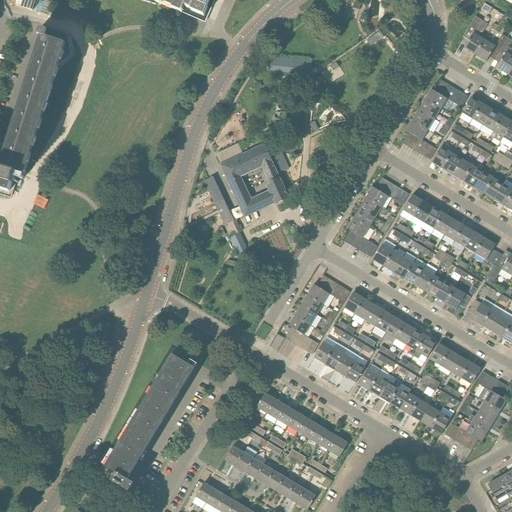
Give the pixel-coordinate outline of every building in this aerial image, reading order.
[(158,0),(183,11),(185,7),(192,10),(191,11),(204,17),(208,8),(207,8),(210,0),(158,0)] [(490,9),(483,4),(480,10),(487,14),(490,9)] [(475,55),(484,40),(478,36),(481,32),(482,33),(487,24),(475,17),(463,37),(469,41),(464,49),(475,55)] [(22,174),(33,140),(64,43),(44,37),(46,29),(40,28),(38,36),(43,37),(4,159),(1,156),(1,153),(1,151),(0,148),(0,146),(0,189),(9,192),(12,183),(11,183),(15,171),(22,174)] [(491,54),(496,57),(507,38),(502,35),(495,46),(484,40),(475,55),(486,62),(491,54)] [(507,75),(511,67),(511,50),(509,48),(511,42),(511,41),(507,38),(496,57),(501,60),(496,68),(507,75)] [(435,92),(440,95),(447,84),(441,81),(435,92)] [(440,95),(446,99),(452,88),(447,84),(440,95)] [(447,99),(451,102),(458,91),(452,88),(446,99),(447,99)] [(441,110),(447,99),(446,99),(440,95),(435,92),(431,90),(425,100),(441,110)] [(451,102),(456,105),(463,94),(458,91),(451,102)] [(456,105),(461,108),(468,97),(463,94),(456,105)] [(462,113),(472,119),(481,104),(471,98),(462,113)] [(434,120),(441,110),(425,100),(418,111),(434,120)] [(472,119),(482,126),(492,110),(481,104),(472,119)] [(482,126),(493,132),(502,116),(492,110),(482,126)] [(273,143),(303,130),(305,111),(293,116),(287,119),(277,123),(264,129),(264,139),(273,143)] [(412,121),(428,130),(434,120),(418,111),(412,121)] [(500,143),(503,138),(511,123),(511,122),(502,116),(493,132),(496,134),(494,139),(500,143)] [(444,126),(449,129),(453,121),(449,118),(444,126)] [(420,140),(422,141),(428,130),(412,121),(406,131),(410,134),(415,137),(420,140)] [(511,123),(503,138),(511,143),(511,123)] [(440,134),(444,136),(449,129),(444,126),(440,134)] [(463,136),(466,131),(458,127),(455,131),(463,136)] [(471,140),(473,136),(466,131),(463,136),(471,140)] [(459,143),(462,138),(453,133),(451,137),(459,143)] [(403,144),(408,148),(415,137),(410,134),(403,144)] [(408,148),(414,151),(420,140),(415,137),(408,148)] [(486,144),(487,142),(480,137),(476,143),(484,148),(486,144)] [(466,147),(469,143),(462,138),(459,143),(466,147)] [(414,151),(419,154),(426,143),(422,141),(420,140),(414,151)] [(419,154),(424,157),(431,146),(426,143),(419,154)] [(491,152),(494,148),(486,144),(484,148),(491,152)] [(275,203),(275,204),(288,198),(263,145),(221,165),(245,216),(245,217),(275,203)] [(424,157),(430,160),(436,150),(431,146),(424,157)] [(480,155),(482,151),(474,146),(472,150),(480,155)] [(432,163),(442,169),(451,154),(441,147),(432,163)] [(487,159),(489,155),(482,151),(480,155),(487,159)] [(503,161),(506,157),(498,152),(495,157),(503,161)] [(287,168),(281,154),(277,155),(273,157),(280,172),(287,168)] [(442,169),(452,175),(462,160),(451,154),(442,169)] [(501,166),(503,161),(495,157),(493,161),(501,166)] [(511,166),(511,163),(511,160),(506,157),(503,161),(511,166)] [(452,175),(463,181),(472,166),(462,160),(452,175)] [(508,170),(511,166),(503,161),(501,166),(508,170)] [(463,181),(473,188),(482,172),(472,166),(463,181)] [(473,188),(483,194),(493,179),(482,172),(473,188)] [(236,220),(234,222),(213,176),(204,180),(214,204),(214,203),(224,225),(230,237),(242,231),(236,220)] [(376,189),(381,193),(388,182),(382,179),(376,189)] [(483,194),(494,200),(503,185),(493,179),(483,194)] [(381,193),(387,196),(393,185),(388,182),(381,193)] [(387,196),(391,199),(393,200),(399,189),(393,185),(387,196)] [(494,200),(504,206),(511,193),(511,190),(503,185),(494,200)] [(385,209),(391,199),(387,196),(381,193),(376,189),(372,187),(366,198),(382,207),(385,209)] [(393,200),(397,202),(404,192),(399,189),(393,200)] [(397,202),(402,205),(409,195),(404,192),(397,202)] [(403,211),(413,217),(423,201),(412,195),(403,211)] [(375,218),(382,207),(366,198),(360,208),(375,218)] [(413,217),(424,223),(433,208),(423,201),(413,217)] [(353,219),(369,228),(375,218),(360,208),(353,219)] [(424,223),(434,230),(443,214),(433,208),(424,223)] [(434,230),(444,236),(454,220),(443,214),(434,230)] [(386,224),(390,226),(394,219),(390,216),(386,224)] [(362,238),(363,238),(369,228),(353,219),(347,229),(350,231),(356,234),(362,238)] [(444,236),(455,242),(464,226),(454,220),(444,236)] [(381,232),(385,234),(390,226),(386,224),(381,232)] [(407,229),(406,229),(399,224),(396,228),(404,233),(407,229)] [(404,233),(411,238),(416,231),(408,226),(406,229),(407,229),(404,233)] [(455,242),(465,248),(474,233),(464,226),(455,242)] [(344,242),(350,245),(356,234),(350,231),(344,242)] [(400,240),(403,236),(395,231),(392,235),(400,240)] [(465,248),(475,254),(485,239),(474,233),(465,248)] [(231,239),(238,255),(248,250),(241,234),(231,239)] [(350,245),(355,249),(362,238),(356,234),(350,245)] [(407,244),(410,240),(403,236),(400,240),(407,244)] [(425,246),(428,241),(419,236),(417,241),(425,246)] [(355,249),(360,252),(367,241),(363,238),(362,238),(355,249)] [(475,254),(491,264),(497,253),(492,250),(495,245),(485,239),(475,254)] [(360,252),(366,255),(372,244),(367,241),(360,252)] [(432,250),(435,246),(428,241),(425,246),(432,250)] [(421,253),(423,248),(415,243),(413,248),(421,253)] [(366,255),(371,258),(377,247),(372,244),(366,255)] [(373,261),(383,267),(392,251),(382,245),(373,261)] [(428,257),(430,253),(423,248),(421,253),(428,257)] [(445,259),(447,255),(439,250),(437,254),(445,259)] [(383,267),(393,273),(403,258),(392,251),(383,267)] [(497,253),(491,264),(494,266),(496,267),(502,256),(497,253)] [(442,264),(445,259),(437,254),(434,258),(442,264)] [(508,259),(502,256),(496,267),(494,266),(485,281),(491,285),(500,270),(511,276),(511,275),(511,255),(511,254),(508,259)] [(452,264),(455,259),(447,255),(445,259),(452,264)] [(393,273),(404,279),(413,264),(403,258),(393,273)] [(449,268),(452,264),(445,259),(442,264),(449,268)] [(466,270),(468,266),(460,261),(458,265),(466,270)] [(404,279),(414,286),(423,270),(413,264),(404,279)] [(461,277),(464,273),(456,268),(454,272),(461,277)] [(414,286),(424,292),(434,276),(423,270),(414,286)] [(317,287),(322,290),(329,280),(323,276),(317,287)] [(424,292),(435,298),(444,283),(434,276),(424,292)] [(322,290),(328,294),(334,283),(329,280),(322,290)] [(329,295),(333,297),(340,286),(334,283),(328,294),(329,295)] [(435,298),(445,304),(454,289),(444,283),(435,298)] [(323,305),(329,295),(328,294),(322,290),(317,287),(313,285),(307,295),(323,305)] [(333,297),(338,300),(345,289),(340,286),(333,297)] [(454,289),(445,304),(455,310),(458,306),(464,309),(470,298),(465,295),(467,292),(456,286),(454,289)] [(510,297),(511,294),(511,292),(505,288),(502,292),(510,297)] [(338,300),(344,303),(350,292),(345,289),(338,300)] [(344,308),(355,315),(364,299),(353,293),(344,308)] [(317,315),(323,305),(307,295),(301,306),(317,315)] [(506,304),(508,299),(501,295),(498,299),(506,304)] [(355,315),(365,321),(374,305),(364,299),(355,315)] [(471,320),(481,326),(491,310),(475,301),(469,311),(474,315),(471,320)] [(365,321),(375,327),(384,311),(374,305),(365,321)] [(295,316),(311,326),(317,315),(301,306),(295,316)] [(481,326),(492,332),(501,316),(491,310),(481,326)] [(327,320),(332,323),(337,314),(333,311),(327,320)] [(375,327),(385,333),(395,317),(384,311),(375,327)] [(303,335),(304,336),(311,326),(295,316),(288,327),(292,329),(297,332),(303,335)] [(492,332),(502,338),(511,323),(501,316),(492,332)] [(385,333),(396,340),(405,324),(395,317),(385,333)] [(322,329),(326,331),(332,323),(327,320),(322,329)] [(345,331),(348,326),(340,322),(337,326),(345,331)] [(502,338),(511,344),(511,322),(511,323),(502,338)] [(396,340),(406,346),(416,330),(405,324),(396,340)] [(353,335),(355,331),(348,326),(345,331),(353,335)] [(341,338),(344,333),(336,328),(333,333),(341,338)] [(285,339),(290,343),(297,332),(292,329),(285,339)] [(408,354),(414,357),(426,336),(416,330),(406,346),(411,349),(408,354)] [(290,343),(296,346),(303,335),(297,332),(290,343)] [(341,338),(348,342),(351,338),(344,333),(341,338)] [(366,343),(368,339),(360,334),(358,338),(366,343)] [(296,346),(301,349),(308,338),(304,336),(303,335),(296,346)] [(421,355),(427,358),(436,343),(426,336),(414,357),(418,360),(421,355)] [(301,349),(307,352),(313,341),(308,338),(301,349)] [(373,347),(376,343),(368,339),(366,343),(373,347)] [(307,352),(312,356),(318,345),(313,341),(307,352)] [(361,350),(364,346),(356,341),(354,345),(361,350)] [(314,358),(324,364),(334,349),(323,342),(314,358)] [(429,360),(440,366),(449,350),(439,344),(429,360)] [(369,354),(371,350),(364,346),(361,350),(369,354)] [(387,355),(389,351),(381,346),(379,351),(387,355)] [(324,364),(335,371),(344,355),(334,349),(324,364)] [(440,366),(450,372),(460,357),(449,350),(440,366)] [(394,360),(396,356),(389,351),(387,355),(394,360)] [(335,371),(345,377),(355,361),(344,355),(335,371)] [(386,364),(388,360),(380,355),(378,359),(386,364)] [(125,478),(158,422),(192,367),(194,369),(197,364),(196,364),(190,360),(187,364),(174,356),(123,439),(115,453),(102,475),(128,491),(133,483),(125,478)] [(450,372),(461,379),(470,363),(460,357),(450,372)] [(407,368),(410,364),(402,359),(399,363),(407,368)] [(393,369),(395,364),(388,360),(386,364),(393,369)] [(355,361),(345,377),(355,383),(365,367),(355,361)] [(461,379),(471,385),(481,369),(470,363),(461,379)] [(417,374),(420,370),(410,364),(407,368),(417,374)] [(406,377),(409,372),(401,368),(398,372),(406,377)] [(358,385),(369,391),(379,376),(368,369),(358,385)] [(369,391),(380,398),(389,382),(391,378),(381,372),(379,376),(369,391)] [(414,381),(416,377),(409,372),(406,377),(414,381)] [(476,383),(481,386),(488,375),(482,372),(476,383)] [(430,383),(433,379),(425,374),(422,378),(430,383)] [(481,386),(485,388),(486,389),(493,378),(488,375),(481,386)] [(428,388),(430,383),(422,378),(420,383),(428,388)] [(486,389),(492,392),(498,382),(493,378),(486,389)] [(438,387),(440,383),(433,379),(430,383),(438,387)] [(389,404),(399,388),(401,384),(396,381),(394,385),(389,382),(380,398),(389,404)] [(492,392),(497,396),(504,385),(498,382),(492,392)] [(435,392),(438,387),(430,383),(428,388),(435,392)] [(497,396),(503,399),(509,388),(504,385),(497,396)] [(247,393),(252,396),(256,389),(251,386),(247,393)] [(452,394),(454,390),(446,386),(443,390),(452,394)] [(389,404),(400,410),(409,394),(399,388),(389,404)] [(479,399),(484,402),(500,411),(506,401),(503,399),(497,396),(492,392),(486,389),(485,388),(479,399)] [(459,399),(462,395),(454,390),(452,394),(459,399)] [(447,401),(450,397),(442,392),(439,397),(447,401)] [(256,408),(267,414),(275,400),(265,393),(256,408)] [(400,410),(410,416),(420,400),(409,394),(400,410)] [(464,403),(468,405),(472,398),(468,396),(464,403)] [(455,406),(457,401),(450,397),(447,401),(455,406)] [(267,414),(277,420),(285,406),(275,400),(267,414)] [(410,416),(420,422),(430,406),(420,400),(410,416)] [(493,422),(500,411),(484,402),(478,412),(493,422)] [(459,411),(463,414),(468,405),(464,403),(459,411)] [(277,420),(287,426),(296,412),(285,406),(277,420)] [(420,422),(431,428),(440,413),(430,406),(420,422)] [(287,426),(298,433),(306,418),(296,412),(287,426)] [(471,423),(487,432),(493,422),(478,412),(471,423)] [(440,413),(431,428),(441,435),(451,419),(440,413)] [(298,433),(308,439),(317,425),(306,418),(298,433)] [(472,437),(477,441),(481,443),(487,432),(471,423),(465,433),(467,434),(472,437)] [(256,432),(259,428),(252,424),(249,428),(256,432)] [(444,435),(449,438),(456,427),(451,424),(444,435)] [(308,439),(318,445),(327,431),(317,425),(308,439)] [(449,438),(455,442),(462,431),(456,427),(449,438)] [(256,432),(263,436),(266,432),(259,428),(256,432)] [(245,435),(252,439),(254,435),(248,431),(245,435)] [(318,445),(329,451),(337,437),(327,431),(318,445)] [(455,442),(461,445),(467,434),(465,433),(462,431),(455,442)] [(461,445),(466,448),(472,437),(467,434),(461,445)] [(252,439),(259,443),(261,439),(254,435),(252,439)] [(270,440),(277,445),(279,440),(272,436),(270,440)] [(337,437),(329,451),(339,458),(348,443),(337,437)] [(466,448),(471,451),(477,441),(472,437),(466,448)] [(277,445),(284,449),(286,444),(279,440),(277,445)] [(265,447),(272,452),(275,447),(268,443),(265,447)] [(224,461),(235,467),(243,453),(233,447),(224,461)] [(272,452),(279,456),(282,451),(275,447),(272,452)] [(292,450),(289,454),(296,458),(299,454),(292,450)] [(235,467),(245,473),(254,459),(243,453),(235,467)] [(287,458),(294,463),(296,458),(289,454),(287,458)] [(299,454),(296,458),(303,462),(306,458),(299,454)] [(294,463),(301,467),(303,462),(296,458),(294,463)] [(245,473),(256,479),(264,465),(254,459),(245,473)] [(318,469),(320,465),(313,461),(311,465),(318,469)] [(256,479),(266,486),(274,471),(264,465),(256,479)] [(325,474),(327,469),(320,465),(318,469),(325,474)] [(314,476),(316,472),(309,468),(307,472),(314,476)] [(266,486),(276,492),(285,478),(274,471),(266,486)] [(314,476),(321,480),(323,476),(316,472),(314,476)] [(507,495),(511,491),(511,479),(508,473),(498,479),(507,495)] [(276,492),(287,498),(295,484),(285,478),(276,492)] [(497,501),(507,495),(498,479),(487,485),(497,501)] [(195,497),(206,503),(214,489),(204,483),(195,497)] [(287,498),(297,504),(305,490),(295,484),(287,498)] [(206,503),(216,510),(225,496),(214,489),(206,503)] [(305,490),(297,504),(307,511),(316,496),(305,490)] [(216,510),(219,511),(228,511),(235,502),(225,496),(216,510)] [(228,511),(242,511),(245,508),(235,502),(228,511)]
